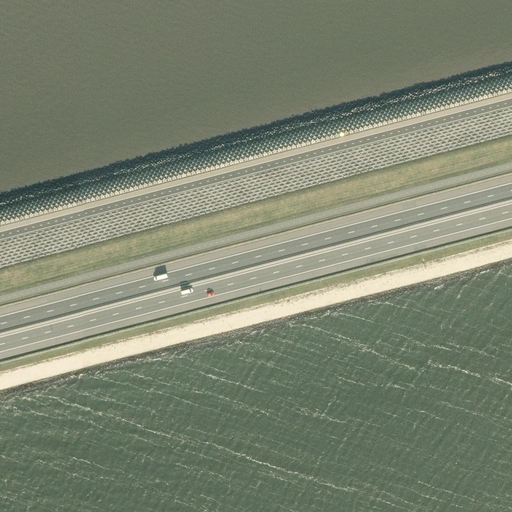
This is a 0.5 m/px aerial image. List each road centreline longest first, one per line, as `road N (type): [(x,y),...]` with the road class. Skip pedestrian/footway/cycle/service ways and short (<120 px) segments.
road 1 (motorway): [(511,190),(0,323)]
road 2 (motorway): [(0,344),(511,211)]
